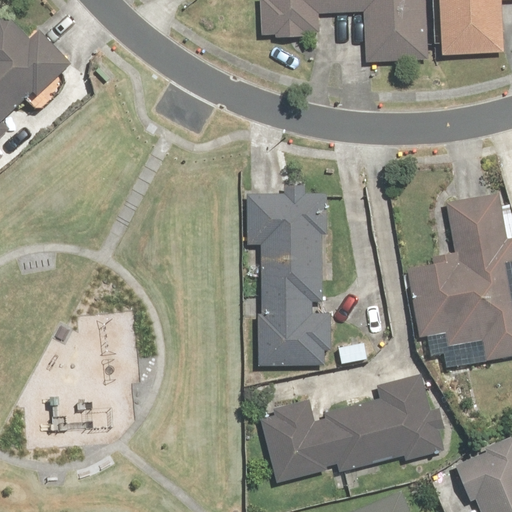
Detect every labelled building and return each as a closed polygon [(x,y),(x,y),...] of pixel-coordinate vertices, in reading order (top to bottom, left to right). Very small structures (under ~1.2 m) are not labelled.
[(424,63),(422,0),(256,0),(257,36),(275,36),(275,43),(303,43),(303,36),(315,36),(315,14),(361,13),(362,64),(424,63)] [(511,0),(432,0),(433,61),(499,60),(498,2),(511,1),(511,0)] [(0,24),(0,130),(29,104),(31,105),(33,105),(34,106),(36,107),(38,107),(40,107),(42,108),(43,108),(45,107),(47,107),(49,107),(51,106),(52,106),(54,105),(56,104),(57,103),(59,102),(60,101),(61,99),(62,98),(63,96),(64,95),(65,93),(66,91),(66,90),(67,88),(67,86),(67,84),(67,82),(67,81),(67,79),(66,77),(66,75),(65,73),(64,72),(76,61),(47,28),(35,39),(12,13),(0,24)] [(241,246),(256,247),(252,365),(323,367),(324,355),(330,355),(331,315),(317,314),(320,238),(329,239),(330,197),(303,196),(304,189),(282,189),(281,197),(243,196),(241,246)] [(511,242),(502,244),(496,204),(495,196),(443,204),(451,260),(404,267),(416,342),(443,338),(445,351),(482,345),(485,366),(511,362),(511,242)] [(255,416),(257,423),(272,487),(332,473),(334,479),(438,454),(434,436),(442,434),(436,411),(430,412),(421,376),(376,387),(379,399),(309,415),(306,404),(255,416)] [(511,511),(511,443),(511,440),(447,465),(463,507),(473,503),(476,511),(511,511)] [(404,511),(397,493),(351,511),(404,511)]
